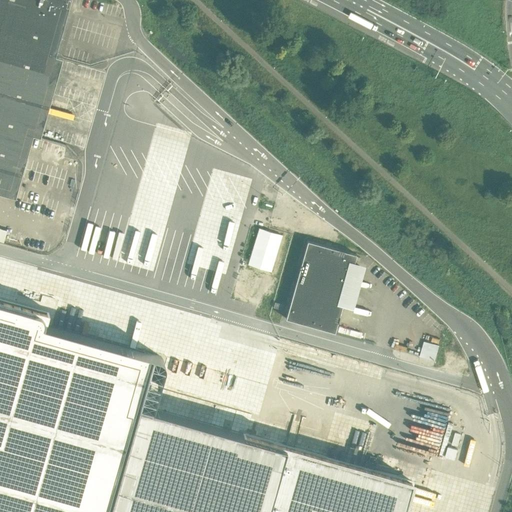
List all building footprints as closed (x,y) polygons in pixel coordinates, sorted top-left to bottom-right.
[(0,0),(0,194),(15,199),(19,184),(28,154),(60,40),(68,10),(70,0),(0,0)] [(63,58),(55,56),(32,137),(40,139),(46,117),(57,78),(63,58)] [(153,226),(157,211),(138,207),(139,204),(132,203),(128,223),(144,226),(144,224),(153,226)] [(189,263),(199,225),(187,222),(178,260),(189,263)] [(281,235),(259,229),(249,263),(270,270),(281,235)] [(170,282),(218,292),(222,272),(227,273),(233,244),(222,242),(203,238),(200,252),(203,253),(200,266),(204,267),(202,275),(173,268),(170,282)] [(334,332),(356,254),(307,240),(285,318),(334,332)] [(0,299),(0,511),(105,511),(150,353),(43,322),(46,312),(0,299)] [(426,342),(421,357),(435,361),(439,346),(426,342)] [(402,511),(411,480),(138,403),(107,511),(402,511)] [(415,441),(413,447),(439,455),(447,428),(426,422),(420,443),(415,441)]
